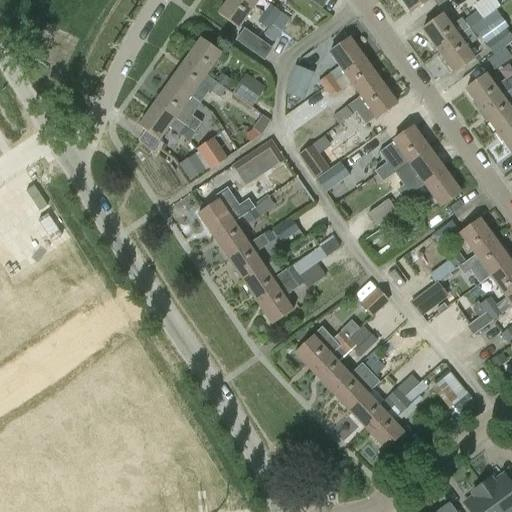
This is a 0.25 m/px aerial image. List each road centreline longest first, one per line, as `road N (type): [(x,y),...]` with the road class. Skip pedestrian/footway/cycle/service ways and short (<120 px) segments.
road 1 (residential): [(511,208),(360,0)]
road 2 (residential): [(282,511),(262,462),(154,293)]
road 3 (residential): [(71,163),(160,0)]
road 4 (residential): [(0,393),(154,293)]
road 5 (residential): [(371,507),(511,404)]
road 6 (residential): [(154,293),(71,163)]
